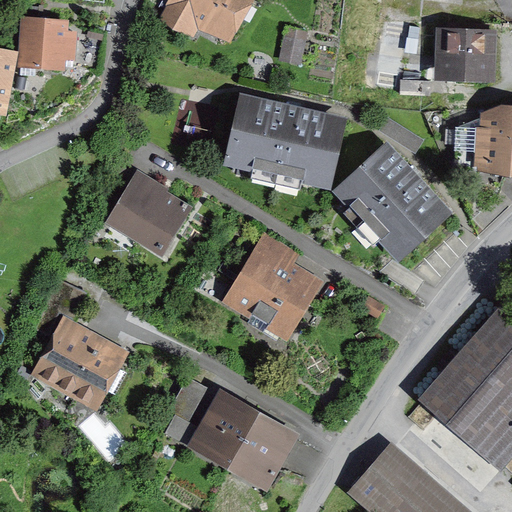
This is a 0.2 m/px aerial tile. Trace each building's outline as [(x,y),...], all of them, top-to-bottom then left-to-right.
[(175,0),(166,16),(186,28),(194,15),(226,33),(244,0),(175,0)] [(25,22),(22,62),(61,65),(97,71),(104,33),(64,25),(25,22)] [(449,23),(446,74),(484,75),(486,24),(449,23)] [(413,36),(413,51),(433,52),(433,36),(413,36)] [(287,39),(283,59),(298,61),(302,42),(287,39)] [(0,54),(0,120),(12,56),(0,54)] [(430,95),(430,80),(432,80),(433,64),(405,63),(405,80),(400,80),(400,94),(430,95)] [(243,99),(229,160),(327,183),(341,122),(243,99)] [(511,110),(501,110),(490,115),(489,132),(458,130),(456,162),(511,165),(511,110)] [(386,148),(340,190),(399,255),(445,213),(386,148)] [(139,175),(112,221),(160,250),(188,205),(184,202),(182,205),(155,188),(157,186),(139,175)] [(263,332),(268,323),(283,332),(314,281),(262,250),(231,301),(252,314),(247,322),(263,332)] [(448,372),(426,397),(493,456),(511,434),(511,304),(509,302),(460,359),(451,351),(439,364),(448,372)] [(115,394),(127,373),(113,365),(119,353),(66,324),(39,372),(78,394),(83,383),(98,392),(101,387),(115,394)] [(222,397),(196,441),(231,461),(256,416),(222,397)] [(272,470),(291,437),(256,416),(231,461),(266,481),(271,472),(273,473),(274,471),(272,470)] [(353,488),(380,511),(466,511),(390,446),(353,488)]
